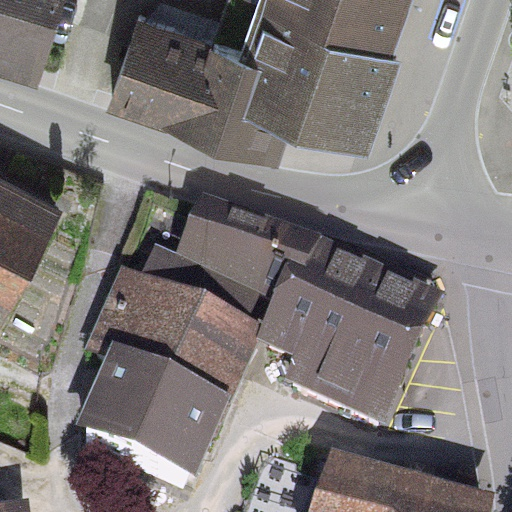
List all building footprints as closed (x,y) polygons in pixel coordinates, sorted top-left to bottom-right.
[(0,0),(0,73),(39,84),(63,0),(0,0)] [(263,0),(240,66),(142,28),(119,100),(265,148),(277,121),(353,144),(401,0),(263,0)] [(59,443),(169,489),(191,439),(203,444),(241,354),(273,367),(267,380),(373,425),(428,295),(287,236),(172,187),(134,277),(108,266),(71,352),(93,361),(59,443)] [(0,330),(53,223),(0,197),(0,330)] [(458,511),(317,474),(303,511),(458,511)]
